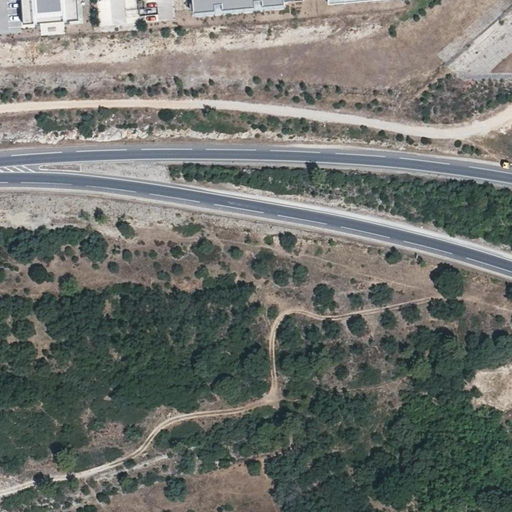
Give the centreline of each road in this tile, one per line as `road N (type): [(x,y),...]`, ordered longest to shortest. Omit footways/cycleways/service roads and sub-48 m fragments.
road 1 (track): [(0,490),(106,467),(139,450),(165,420),(267,398),(273,326),(289,313),(330,318),(446,299)]
road 2 (primary): [(0,175),(51,175),(290,210),(511,266)]
road 3 (track): [(0,116),(76,105),(291,112),(473,130),(511,109)]
road 4 (primary): [(511,181),(320,158),(176,154),(0,164)]
